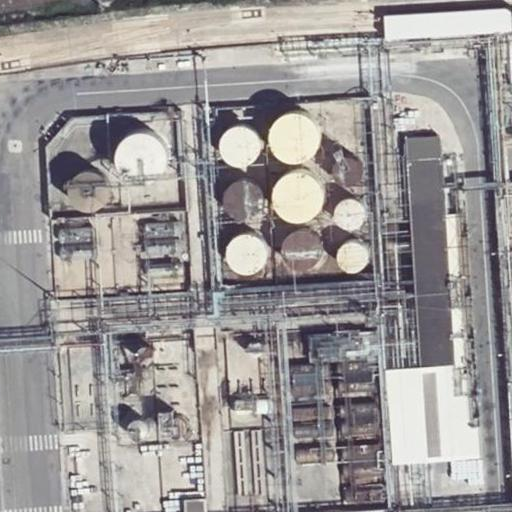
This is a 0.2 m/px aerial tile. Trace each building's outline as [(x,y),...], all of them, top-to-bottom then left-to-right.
[(511,48),(510,35),(489,36),(490,63),(500,62),(499,49),(511,48)] [(511,73),(511,61),(511,48),(499,49),(500,62),(501,73),(511,73)] [(308,120),(298,118),(289,120),(282,125),(276,134),(275,144),(278,153),(281,158),(288,164),(298,167),(307,165),(316,160),(321,152),(324,142),(322,133),(316,125),(308,120)] [(256,158),(261,150),(263,147),(263,138),(259,129),(252,124),(244,121),(236,122),(228,126),(224,134),(222,143),(225,152),(231,159),(239,162),(248,162),(256,158)] [(412,210),(446,207),(442,137),(408,139),(412,210)] [(157,141),(147,140),(139,142),(131,147),(125,155),(124,165),(125,171),(130,180),(138,186),(147,188),(157,187),(165,182),(171,173),(173,164),(170,154),(165,146),(157,141)] [(354,181),(361,178),(365,173),(366,165),(363,158),(357,153),(354,151),(346,152),(339,156),(336,163),(336,171),(340,177),(347,181),(354,181)] [(253,216),(261,212),(265,205),(268,196),(266,188),(260,181),(252,176),(247,175),(238,177),(231,183),(226,191),(226,200),(229,208),(236,215),(244,218),(253,216)] [(312,178),(302,176),(301,176),(292,180),(284,186),(280,194),(279,204),(280,208),(284,216),(292,222),(302,225),(311,223),(320,219),(325,211),(327,201),(326,191),(320,183),(312,178)] [(74,194),(74,203),(74,204),(79,212),(86,217),(95,219),(104,217),(105,216),(112,210),(115,201),(114,192),(110,184),(102,179),(93,177),(85,180),(78,186),(74,194)] [(353,227),(361,225),(364,222),(369,216),(368,208),(364,201),(361,198),(353,197),(345,199),(340,205),(338,212),(340,220),(345,225),(353,227)] [(421,368),(455,366),(446,220),(446,207),(412,210),(421,368)] [(455,366),(478,364),(469,219),(467,219),(446,220),(455,366)] [(257,273),(265,268),(267,265),(270,257),(269,248),(265,240),(257,235),(250,233),(241,235),(234,241),(230,249),(230,258),(233,266),(240,272),(248,274),(257,273)] [(316,237),(307,235),(299,236),(292,241),(288,249),(288,258),(290,264),(297,270),(305,273),(314,272),(321,266),(325,259),(326,250),(322,243),(316,237)] [(341,261),(345,268),(349,271),(357,273),(365,270),(370,264),(372,258),(370,250),(365,244),(358,241),(350,242),(344,247),(340,254),(341,261)] [(421,368),(390,369),(396,459),(482,455),(483,455),(478,364),(455,366),(421,368)] [(169,418),(166,424),(167,427),(170,433),(176,436),(183,435),(184,434),(188,429),(189,422),(186,416),(180,413),(173,414),(169,418)] [(207,511),(207,499),(186,500),(186,511),(207,511)]
